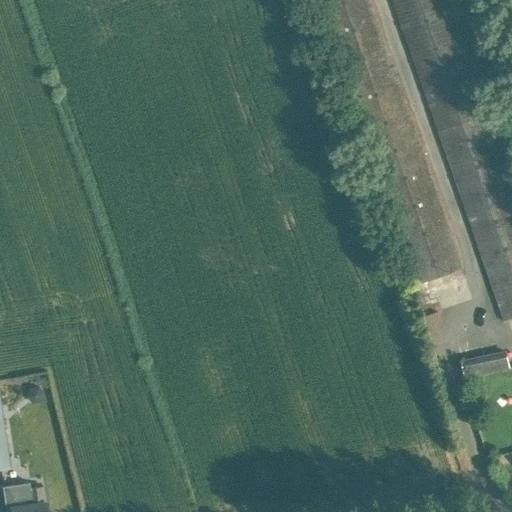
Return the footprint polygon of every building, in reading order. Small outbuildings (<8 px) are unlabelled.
[(463,267),(382,34),(369,0),(317,0),(416,283),(463,267)] [(393,0),(448,155),(505,320),(511,317),(511,189),(446,0),(393,0)] [(462,358),(463,359),(466,377),(511,367),(511,366),(507,348),(462,358)] [(0,406),(0,467),(11,466),(1,407),(0,406)] [(46,501),(44,485),(30,487),(32,503),(12,506),(13,511),(48,511),(47,501),(46,501)]
